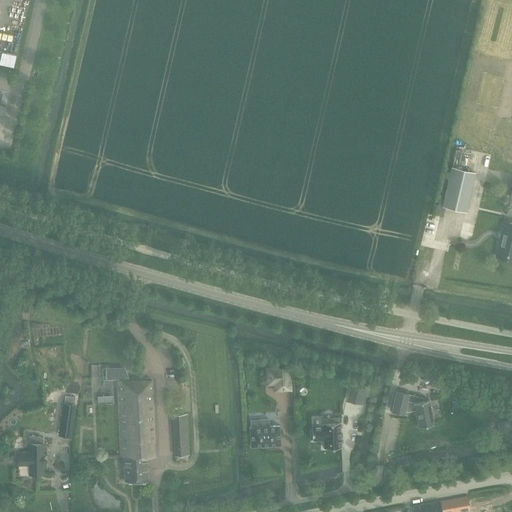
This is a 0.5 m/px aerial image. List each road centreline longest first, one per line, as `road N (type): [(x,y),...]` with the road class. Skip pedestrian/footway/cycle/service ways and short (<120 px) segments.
road 1 (secondary): [(335,325),(0,229)]
road 2 (unclassified): [(330,511),(511,477)]
road 3 (secondary): [(335,325),(511,368)]
road 4 (secondary): [(511,352),(335,325)]
